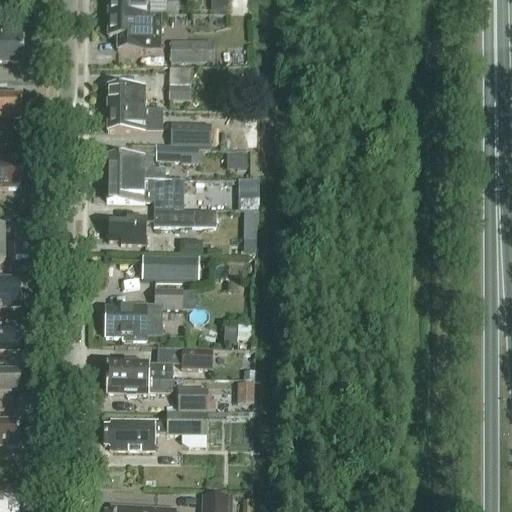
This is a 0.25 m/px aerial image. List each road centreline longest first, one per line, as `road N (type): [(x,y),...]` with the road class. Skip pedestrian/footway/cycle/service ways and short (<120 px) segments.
road 1 (residential): [(66,511),(71,0)]
road 2 (trunk): [(497,176),(487,511)]
road 3 (trunk): [(497,176),(498,0)]
